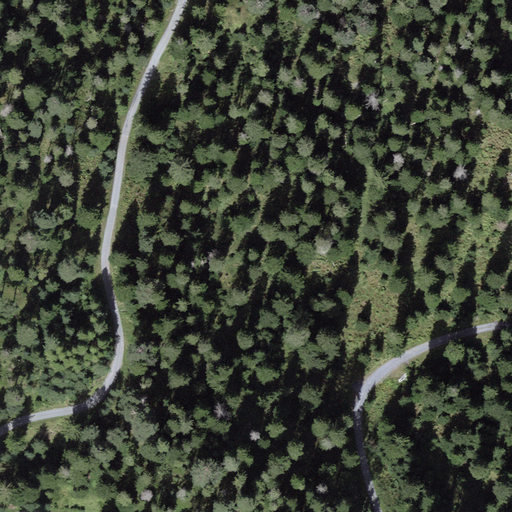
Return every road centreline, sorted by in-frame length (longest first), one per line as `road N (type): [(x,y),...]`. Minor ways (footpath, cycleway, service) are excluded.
road 1 (track): [(0,434),(85,405),(113,375),(120,331),(105,273),(117,179),(129,117),(183,0)]
road 2 (track): [(511,325),(429,344),(361,395),(358,430),(378,511)]
